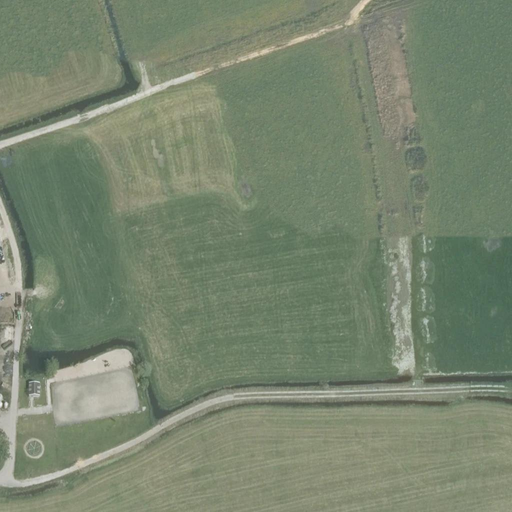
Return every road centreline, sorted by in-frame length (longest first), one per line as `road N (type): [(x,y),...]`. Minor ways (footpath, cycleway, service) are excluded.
road 1 (track): [(4,482),(55,474),(220,399),(511,390)]
road 2 (track): [(0,147),(341,25),(365,0)]
road 3 (track): [(10,427),(17,275),(0,212)]
